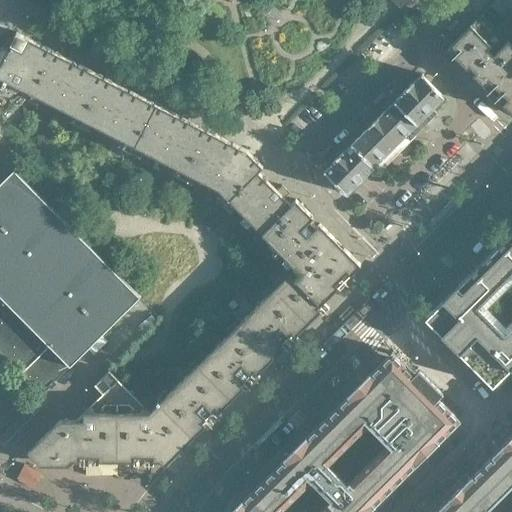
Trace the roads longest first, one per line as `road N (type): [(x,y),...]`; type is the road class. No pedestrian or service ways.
road 1 (residential): [(209,511),(511,203)]
road 2 (residential): [(416,50),(292,171)]
